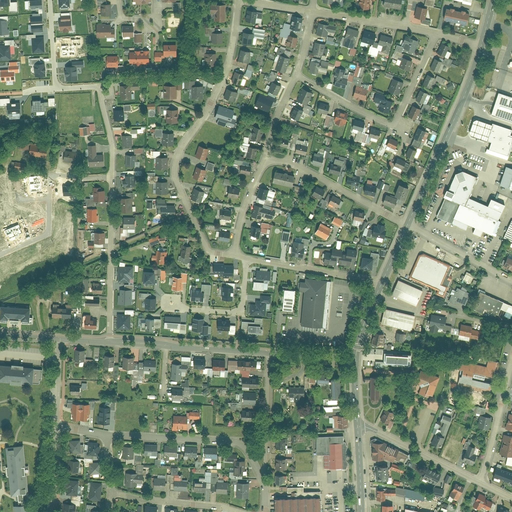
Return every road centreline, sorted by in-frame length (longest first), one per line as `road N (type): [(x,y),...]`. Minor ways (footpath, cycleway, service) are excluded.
road 1 (residential): [(234,256),(208,251),(174,178),(176,157),(222,70),(235,0)]
road 2 (residential): [(434,32),(397,119),(383,124),(293,74)]
road 3 (secondary): [(407,224),(481,45)]
road 4 (residential): [(108,342),(111,177)]
road 5 (residential): [(407,224),(302,168),(264,160)]
road 6 (residential): [(245,258),(380,285)]
road 7 (residential): [(107,435),(244,447)]
road 8 (residential): [(357,426),(481,482)]
road 9 (residential): [(239,511),(109,492)]
road 10 (residential): [(481,482),(511,360)]
road 11 (residential): [(245,258),(240,307),(172,303)]
